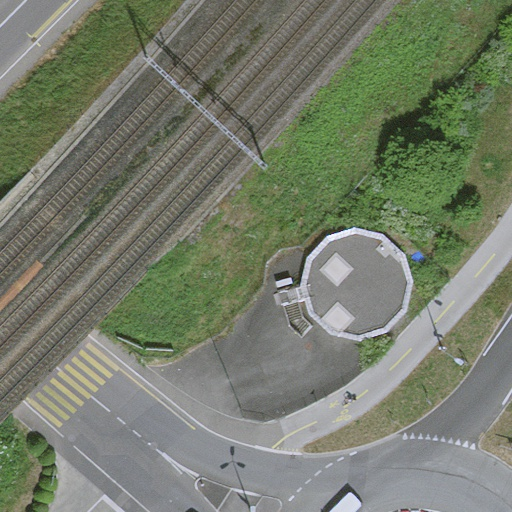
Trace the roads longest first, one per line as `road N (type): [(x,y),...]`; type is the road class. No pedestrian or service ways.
road 1 (tertiary): [(362,487),(255,473),(153,446)]
road 2 (tertiary): [(153,446),(0,320)]
road 3 (primary): [(511,361),(452,437),(408,474)]
